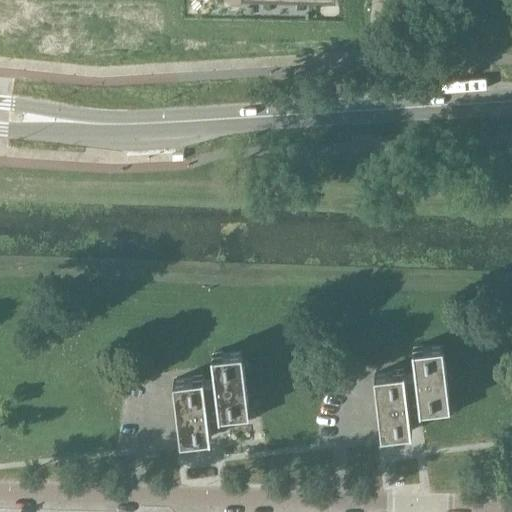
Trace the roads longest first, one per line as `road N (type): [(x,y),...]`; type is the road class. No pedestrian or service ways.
road 1 (secondary): [(86,124),(511,102)]
road 2 (residential): [(0,490),(386,502)]
